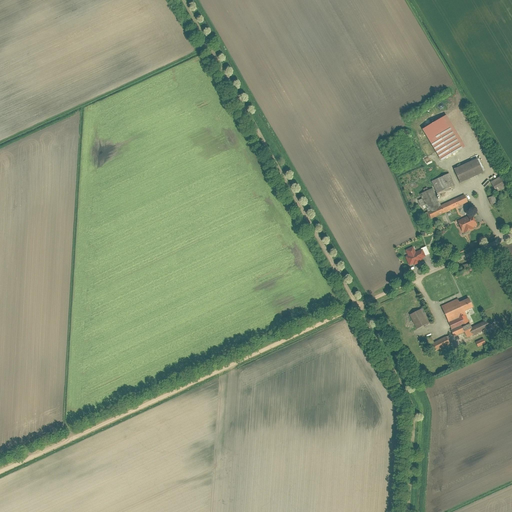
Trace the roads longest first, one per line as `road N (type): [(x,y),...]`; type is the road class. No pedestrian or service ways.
road 1 (track): [(0,471),(356,306)]
road 2 (track): [(183,0),(356,306)]
road 3 (track): [(407,511),(413,411),(356,306)]
road 4 (unclassified): [(511,235),(356,306)]
